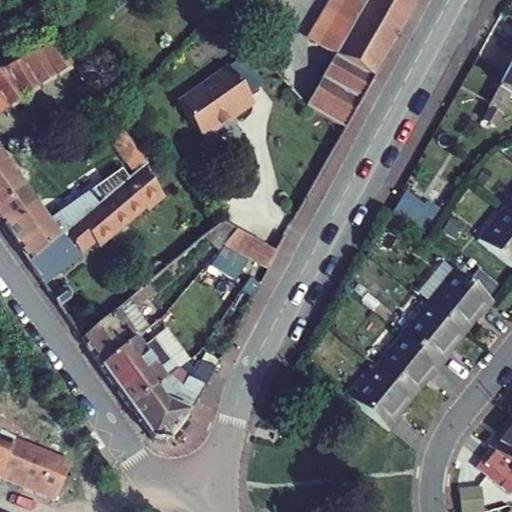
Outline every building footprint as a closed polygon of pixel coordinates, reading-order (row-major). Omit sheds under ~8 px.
[(367,0),(365,4),(358,0),(339,0),(330,16),(351,28),(334,58),(373,80),(416,5),(418,0),(367,0)] [(33,24),(38,22),(43,19),(37,7),(27,12),(33,24)] [(330,16),(316,40),(334,58),(351,28),(330,16)] [(38,22),(43,32),(48,30),(43,19),(38,22)] [(51,44),(46,33),(38,37),(44,47),(51,44)] [(55,46),(0,72),(0,100),(7,111),(72,67),(55,46)] [(334,58),(322,80),(327,83),(361,102),(373,80),(334,58)] [(510,95),(511,96),(511,62),(486,110),(488,111),(482,122),(493,128),(499,117),(498,116),(510,95)] [(231,119),(252,107),(231,71),(177,104),(200,142),(233,122),(231,119)] [(306,107),(306,108),(311,111),(327,83),(322,80),(306,107)] [(311,111),(345,131),(361,102),(327,83),(311,111)] [(252,107),(231,119),(233,122),(253,109),(252,107)] [(145,165),(119,130),(109,138),(135,173),(139,169),(145,165)] [(127,181),(120,172),(49,223),(0,154),(0,225),(15,247),(27,264),(127,181)] [(43,287),(82,255),(80,253),(92,242),(97,248),(144,210),(146,212),(163,198),(139,169),(135,173),(127,181),(27,264),(43,287)] [(434,216),(401,197),(392,214),(425,233),(434,216)] [(511,201),(495,223),(499,226),(483,245),(511,268),(511,201)] [(222,223),(205,237),(218,252),(225,244),(237,231),(222,223)] [(242,254),(253,261),(267,269),(275,253),(237,231),(225,244),(242,254)] [(401,419),(397,415),(427,379),(430,382),(452,355),(448,352),(478,315),(482,318),(493,305),(454,273),(443,287),(447,290),(417,327),(413,324),(392,350),(395,353),(366,390),(361,387),(350,401),(389,432),(401,419)] [(250,278),(240,292),(252,300),(260,287),(250,278)] [(153,281),(81,342),(101,369),(135,340),(155,324),(140,306),(160,289),(153,281)] [(62,289),(50,298),(58,309),(70,300),(72,295),(67,289),(62,289)] [(101,369),(129,409),(129,410),(157,386),(176,370),(154,339),(141,349),(135,340),(101,369)] [(219,362),(205,356),(190,376),(185,382),(170,401),(157,386),(129,410),(152,441),(167,442),(189,413),(205,387),(219,362)] [(176,370),(157,386),(170,401),(185,382),(176,370)] [(500,440),(511,425),(511,418),(496,437),(500,440)] [(501,488),(506,482),(511,487),(511,425),(500,440),(496,437),(488,448),(492,450),(482,463),(477,468),(501,488)] [(0,478),(55,501),(70,465),(0,436),(0,478)] [(461,489),(464,511),(480,511),(486,511),(483,486),(461,489)]
